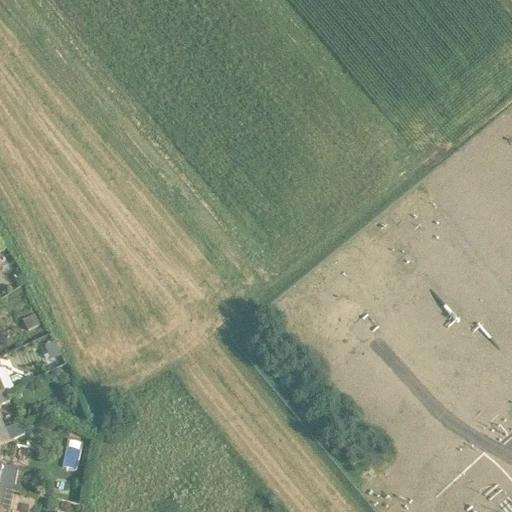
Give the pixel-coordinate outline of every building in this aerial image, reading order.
[(38,328),(33,317),(22,322),(27,333),(38,328)] [(61,374),(57,373),(52,375),(50,379),(53,384),(57,386),(62,384),(64,379),(61,374)] [(0,435),(5,433),(0,420),(0,407),(9,404),(5,396),(0,398),(0,435)] [(5,433),(0,435),(0,449),(11,445),(10,443),(24,437),(19,427),(5,433)] [(69,438),(63,466),(76,468),(82,441),(69,438)] [(0,491),(15,494),(19,471),(3,468),(3,469),(0,468),(0,491)] [(0,511),(11,511),(15,494),(0,491),(0,511)]
